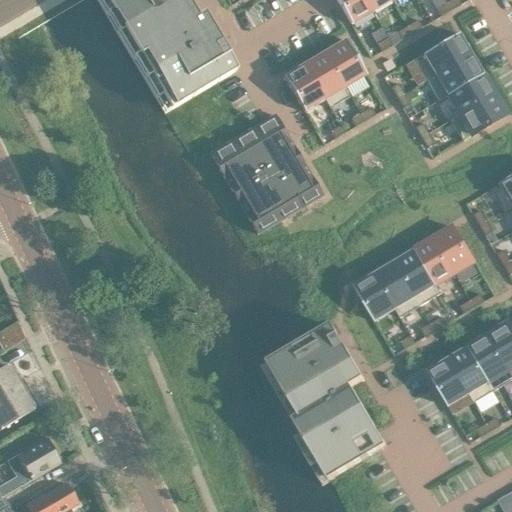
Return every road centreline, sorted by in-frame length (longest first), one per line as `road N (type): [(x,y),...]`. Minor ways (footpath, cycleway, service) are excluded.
road 1 (residential): [(511,476),(460,506),(382,373),(511,300)]
road 2 (unclassified): [(156,511),(13,210)]
